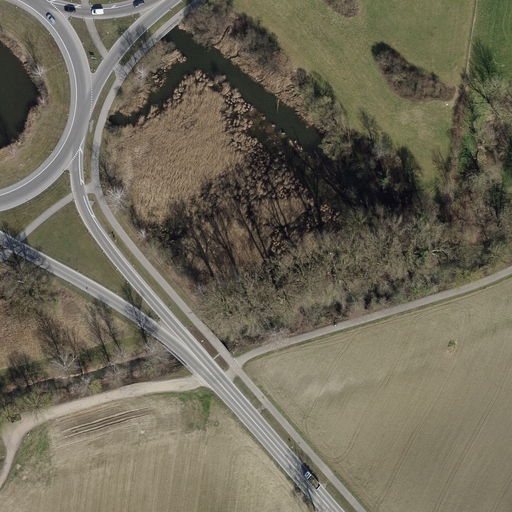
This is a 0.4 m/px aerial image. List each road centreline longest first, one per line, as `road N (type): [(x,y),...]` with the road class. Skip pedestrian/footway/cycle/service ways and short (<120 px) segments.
road 1 (track): [(236,366),(247,355),(511,269)]
road 2 (track): [(0,484),(27,421),(226,376),(236,366)]
road 3 (secondary): [(332,511),(176,336)]
road 4 (secondary): [(176,336),(85,212),(73,144)]
road 5 (secondary): [(0,237),(176,336)]
road 6 (secondary): [(85,99),(168,0)]
